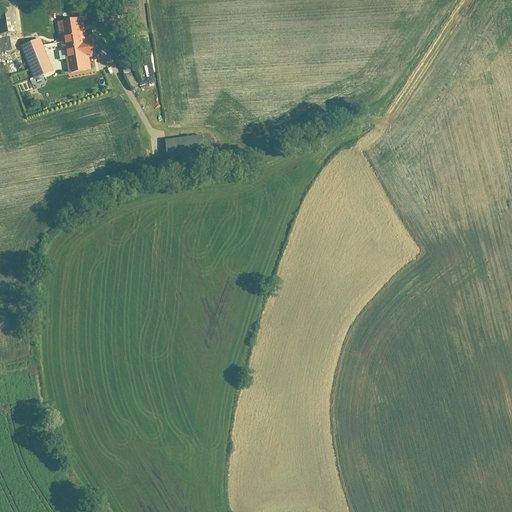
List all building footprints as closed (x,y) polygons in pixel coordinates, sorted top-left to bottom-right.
[(43,6),(13,9),(16,35),(46,32),(43,6)] [(0,10),(0,36),(16,35),(13,9),(0,10)] [(91,42),(83,43),(80,22),(57,25),(65,73),(87,70),(86,61),(94,59),(91,42)] [(38,42),(20,50),(33,81),(51,74),(38,42)] [(136,73),(128,77),(134,89),(143,84),(136,73)] [(198,138),(163,142),(166,167),(201,163),(198,138)]
